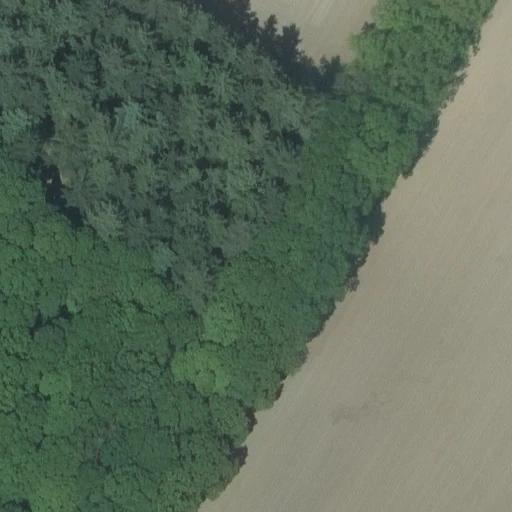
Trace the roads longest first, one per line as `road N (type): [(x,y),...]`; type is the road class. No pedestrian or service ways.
road 1 (track): [(135,511),(358,153)]
road 2 (track): [(131,0),(358,153)]
road 3 (track): [(358,153),(448,0)]
